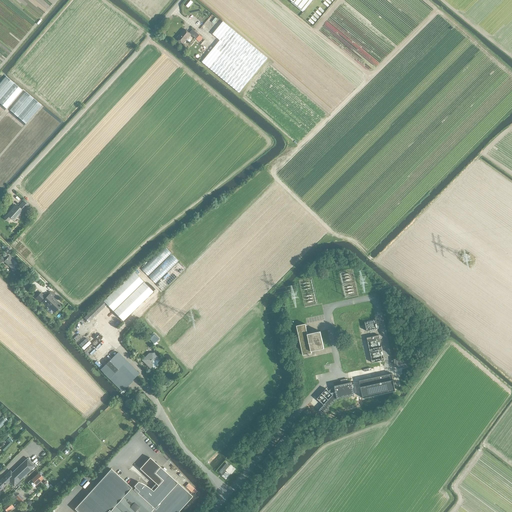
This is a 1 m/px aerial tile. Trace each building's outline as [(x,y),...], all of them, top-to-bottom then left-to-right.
[(290,0),(304,11),(312,0),(290,0)] [(267,58),(230,28),(223,21),(212,34),(220,40),(202,62),(239,93),(267,58)] [(189,33),(185,29),(177,39),(183,44),(191,35),(196,39),(199,35),(192,29),(189,33)] [(197,59),(198,59),(199,59),(200,59),(200,58),(201,57),(201,56),(202,55),(202,54),(201,53),(201,52),(200,52),(199,51),(198,51),(197,51),(196,51),(195,51),(195,52),(194,53),(194,54),(193,55),(193,56),(194,57),(194,58),(195,58),(196,59),(197,59)] [(0,83),(0,103),(6,109),(22,90),(6,76),(0,83)] [(10,110),(26,124),(42,105),(25,92),(10,110)] [(12,210),(7,216),(6,216),(5,217),(5,218),(6,220),(7,219),(9,221),(11,218),(14,220),(23,211),(28,206),(24,201),(18,207),(16,205),(12,210)] [(141,268),(155,283),(170,268),(174,272),(172,273),(176,277),(186,268),(164,246),(141,268)] [(9,256),(9,257),(5,253),(0,258),(0,263),(1,264),(4,260),(4,261),(4,262),(12,269),(11,270),(14,272),(18,267),(16,265),(17,263),(9,256)] [(123,321),(153,292),(134,272),(103,301),(102,300),(84,318),(89,322),(107,304),(123,321)] [(36,297),(41,302),(45,297),(40,292),(36,297)] [(60,307),(61,306),(52,297),(55,295),(52,292),(45,300),(44,299),(43,300),(55,312),(60,307)] [(378,329),(376,320),(365,322),(367,331),(378,329)] [(308,334),(305,324),(296,326),(303,355),(312,353),(312,351),(324,348),(320,331),(308,334)] [(154,334),(153,333),(149,337),(150,338),(149,339),(154,344),(152,345),(152,346),(154,347),(154,351),(156,351),(156,347),(156,345),(158,344),(156,342),(158,340),(159,339),(154,334)] [(385,360),(379,335),(367,338),(367,339),(373,363),(385,360)] [(86,337),(79,344),(81,346),(89,340),(86,337)] [(118,352),(101,369),(121,391),(132,382),(131,381),(139,374),(118,352)] [(150,353),(142,360),(153,371),(159,365),(157,363),(160,359),(154,353),(153,354),(151,353),(150,354),(150,353)] [(392,373),(359,380),(363,399),(396,392),(392,373)] [(326,389),(317,398),(319,400),(324,405),(321,407),(318,410),(323,414),(328,409),(337,399),(354,395),(351,382),(334,385),(335,389),(331,390),(329,392),(327,391),(326,389)] [(7,442),(1,448),(4,451),(13,442),(9,438),(6,441),(7,442)] [(189,441),(185,445),(194,454),(198,451),(189,441)] [(0,494),(2,493),(0,491),(0,488),(9,480),(14,485),(35,466),(27,458),(12,472),(10,471),(0,480),(0,494)] [(221,476),(229,467),(226,465),(218,473),(221,476)] [(179,511),(193,497),(161,467),(155,473),(163,480),(154,491),(150,488),(147,486),(143,484),(139,482),(133,488),(111,469),(75,509),(78,511),(179,511)] [(31,480),(36,485),(44,478),(39,473),(31,480)] [(189,482),(185,486),(194,494),(198,490),(189,482)] [(185,486),(184,487),(193,496),(194,494),(185,486)] [(20,502),(24,499),(19,493),(15,497),(14,496),(8,501),(9,502),(4,507),(7,511),(13,506),(11,504),(17,498),(20,502)]
